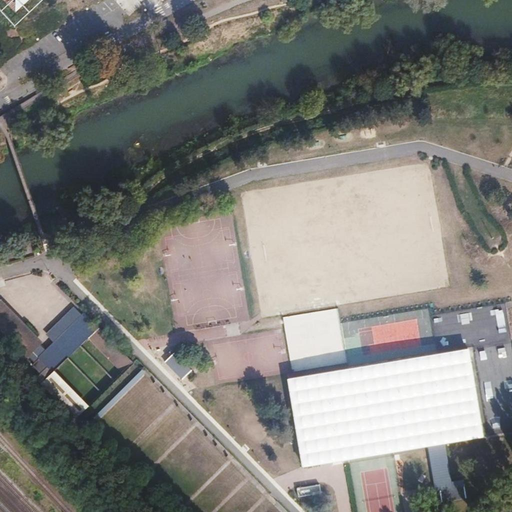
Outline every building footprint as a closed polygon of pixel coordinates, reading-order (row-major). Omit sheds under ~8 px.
[(20,0),(1,0),(16,14),(25,5),(20,0)] [(0,303),(0,330),(26,357),(39,345),(0,303)] [(85,316),(32,367),(40,375),(35,380),(74,421),(132,365),(85,316)] [(174,355),(167,361),(184,379),(191,373),(174,355)] [(167,361),(164,364),(181,382),(184,379),(167,361)] [(463,489),(439,493),(441,505),(465,502),(463,489)]
